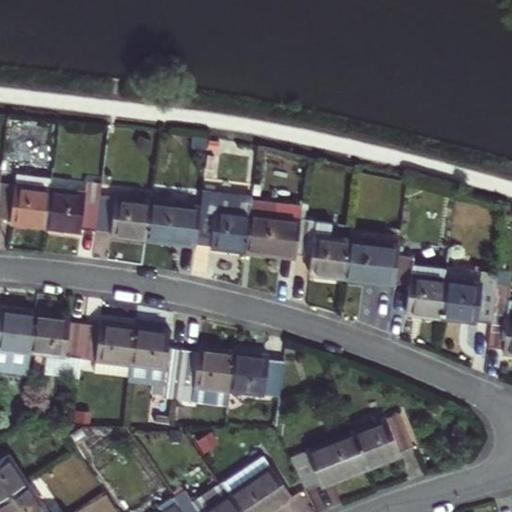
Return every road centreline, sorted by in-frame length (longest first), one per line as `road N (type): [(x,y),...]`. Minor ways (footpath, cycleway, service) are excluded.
road 1 (residential): [(0,267),(162,288),(275,315),(511,408)]
road 2 (residential): [(511,472),(378,511)]
